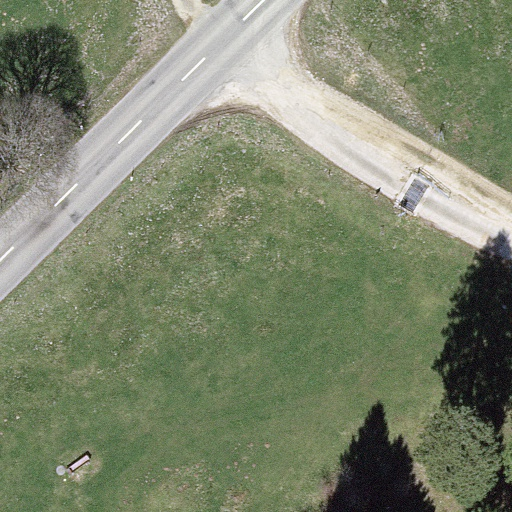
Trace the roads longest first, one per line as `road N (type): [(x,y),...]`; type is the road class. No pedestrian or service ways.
road 1 (track): [(511,231),(213,57),(182,0)]
road 2 (tertiary): [(272,0),(0,267)]
